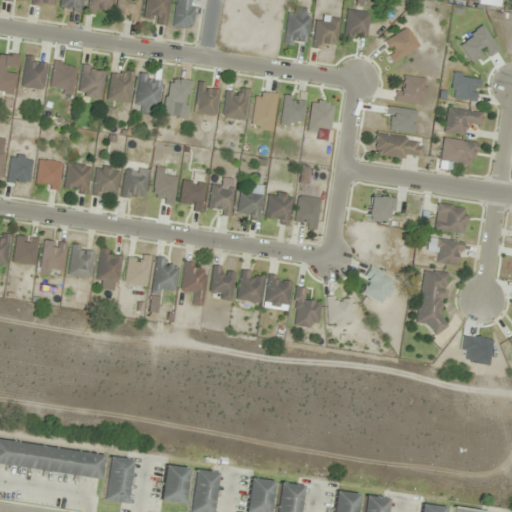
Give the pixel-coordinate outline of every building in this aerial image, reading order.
[(58,0),(57,6),(79,13),(82,0),(58,0)] [(88,0),(89,14),(112,14),(111,0),(88,0)] [(138,21),(139,0),(116,0),(115,19),(138,21)] [(167,24),(168,0),(144,0),(144,23),(167,24)] [(174,0),(171,27),(190,30),(193,0),(174,0)] [(309,9),(286,8),(285,44),(308,45),(309,9)] [(368,12),(347,9),(343,39),(365,42),(368,12)] [(333,49),(339,20),(317,16),(311,45),(333,49)] [(393,62),(418,46),(405,27),(381,43),(393,62)] [(46,61),(25,57),(20,86),(41,90),(46,61)] [(104,68),(80,65),(77,96),(101,98),(104,68)] [(107,101),(129,103),(132,73),(110,70),(107,101)] [(133,112),(156,115),(162,77),(139,74),(133,112)] [(449,97),(475,102),(479,78),(453,74),(449,97)] [(424,78),(396,78),(396,103),(424,103),(424,78)] [(215,115),(218,86),(196,84),(193,114),(215,115)] [(248,91),(226,87),(220,117),(242,121),(248,91)] [(302,127),(303,97),(281,96),(280,125),(302,127)] [(334,105),(313,100),(306,130),(327,134),(334,105)] [(444,132),(467,135),(468,124),(479,126),(481,113),(447,108),(444,132)] [(420,161),(423,140),(375,133),(372,154),(420,161)] [(471,166),(475,144),(443,138),(439,160),(471,166)] [(34,185),(57,189),(62,162),(39,158),(34,185)] [(64,191),(87,193),(90,164),(67,162),(64,191)] [(119,169),(96,166),(92,195),(115,198),(119,169)] [(145,199),(148,170),(124,167),(121,197),(145,199)] [(204,172),(193,172),(193,181),(180,181),(180,202),(189,202),(189,212),(203,212),(204,172)] [(221,187),(212,186),(209,213),(229,215),(233,179),(222,178),(221,187)] [(239,193),(236,218),(258,220),(262,186),(252,185),(251,194),(239,193)] [(396,213),(389,192),(363,199),(370,223),(384,219),(384,217),(396,213)] [(266,223),(289,223),(289,193),(266,193),(266,223)] [(318,227),(316,197),(295,198),(297,228),(318,227)] [(433,229),(462,235),(467,209),(438,203),(433,229)] [(9,238),(0,235),(0,264),(4,265),(9,238)] [(33,265),(37,240),(15,236),(11,262),(33,265)] [(460,264),(460,240),(427,239),(427,250),(435,250),(435,263),(460,264)] [(60,276),(66,243),(44,240),(39,273),(60,276)] [(89,278),(92,249),(71,247),(68,276),(89,278)] [(119,281),(119,251),(99,251),(99,281),(119,281)] [(146,286),(149,256),(127,255),(125,284),(146,286)] [(176,267),(168,267),(168,259),(153,259),(153,294),(176,294),(176,267)] [(192,293),(191,305),(202,305),(204,270),(194,270),(195,262),(183,262),(182,292),(192,293)] [(207,295),(228,301),(236,271),(215,265),(207,295)] [(357,291),(383,304),(396,278),(371,265),(357,291)] [(264,277),(244,269),(234,297),(255,305),(264,277)] [(413,326),(439,330),(448,273),(422,269),(413,326)] [(291,281),(269,276),(263,306),(286,310),(291,281)] [(304,288),(295,287),(291,324),(316,327),(319,300),(303,298),(304,288)] [(351,298),(326,298),(326,325),(351,325),(351,298)] [(0,440),(0,465),(98,478),(101,453),(0,440)] [(100,499),(123,503),(130,459),(107,456),(100,499)] [(180,504),(187,468),(164,464),(157,500),(180,504)] [(210,511),(216,472),(192,469),(186,511),(210,511)] [(267,511),(271,480),(247,478),(244,511),(267,511)] [(273,511),(297,511),(301,485),(278,482),(273,511)] [(354,511),(357,493),(333,490),(330,511),(354,511)] [(360,511),(385,511),(387,497),(363,494),(360,511)] [(417,511),(442,511),(443,507),(419,503),(417,511)]
